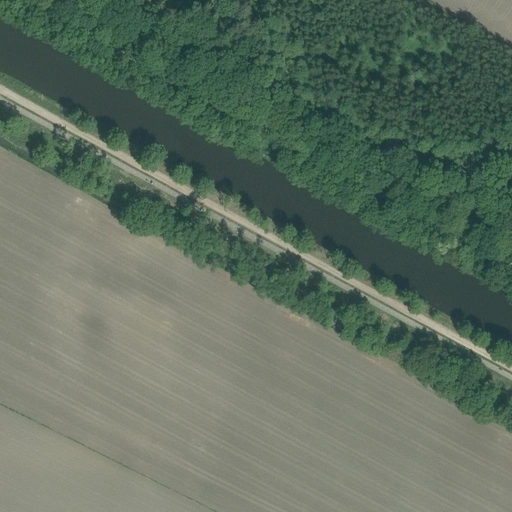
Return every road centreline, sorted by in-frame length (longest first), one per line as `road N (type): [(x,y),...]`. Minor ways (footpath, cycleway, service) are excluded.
road 1 (track): [(511,364),(0,84)]
road 2 (track): [(30,0),(511,264)]
